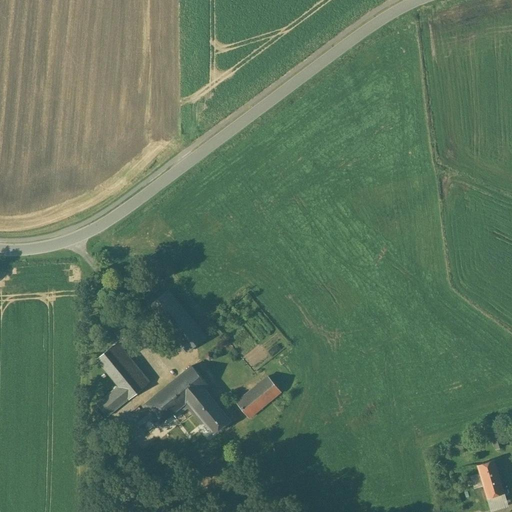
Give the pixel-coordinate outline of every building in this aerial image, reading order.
[(200,331),(167,291),(148,306),(186,352),(205,337),(200,331)] [(145,387),(112,346),(96,359),(118,386),(128,398),(129,399),(145,387)] [(191,366),(144,404),(160,423),(172,414),(187,401),(203,388),(207,385),(191,366)] [(267,376),(236,403),(248,418),(280,392),(267,376)] [(118,386),(97,404),(107,416),(128,398),(118,386)] [(229,420),(203,388),(187,401),(195,412),(192,414),(200,424),(204,422),(213,433),(229,420)] [(187,401),(172,414),(180,424),(192,414),(195,412),(187,401)] [(253,423),(240,434),(252,449),(265,438),(253,423)] [(496,448),(501,447),(498,431),(492,433),(496,448)] [(494,460),(477,465),(487,498),(503,493),(504,493),(494,460)] [(503,493),(487,498),(488,504),(489,507),(506,502),(503,493)]
